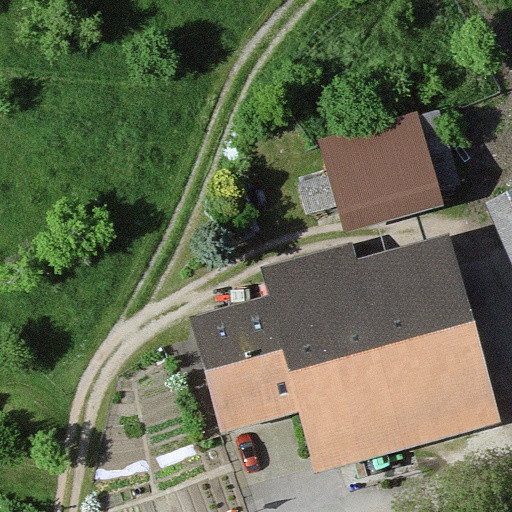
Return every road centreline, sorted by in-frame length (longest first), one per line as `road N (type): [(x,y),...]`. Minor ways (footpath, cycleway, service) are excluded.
road 1 (track): [(60,511),(86,393),(128,334),(250,258),(325,239),(457,235),(511,368)]
road 2 (track): [(128,334),(252,68),(303,0)]
